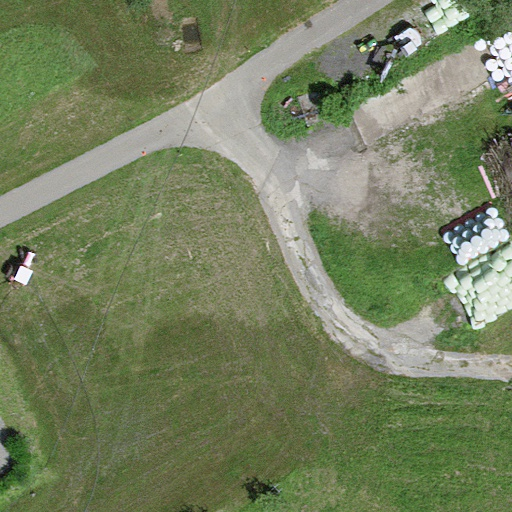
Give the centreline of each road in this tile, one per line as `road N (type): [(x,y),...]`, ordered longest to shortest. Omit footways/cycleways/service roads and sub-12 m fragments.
road 1 (track): [(198,110),(277,213),(339,324),(369,349),(410,360),(511,366)]
road 2 (track): [(368,0),(198,110),(0,213)]
